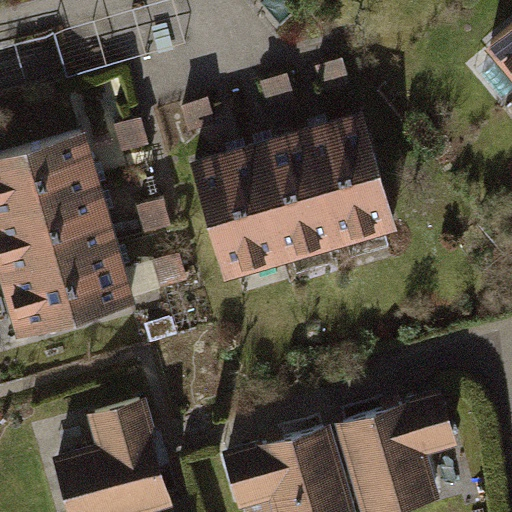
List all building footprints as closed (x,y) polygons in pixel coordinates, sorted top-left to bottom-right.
[(511,21),(491,40),(511,64),(511,21)] [(367,108),(193,159),(227,276),(401,225),(367,108)] [(77,130),(0,152),(0,277),(17,335),(128,303),(77,130)] [(445,392),(342,421),(367,511),(383,511),(441,496),(429,451),(459,443),(445,392)] [(96,443),(57,454),(73,511),(129,511),(174,499),(145,398),(88,414),(96,443)] [(356,511),(331,424),(228,453),(242,502),(270,494),(274,511),(356,511)]
